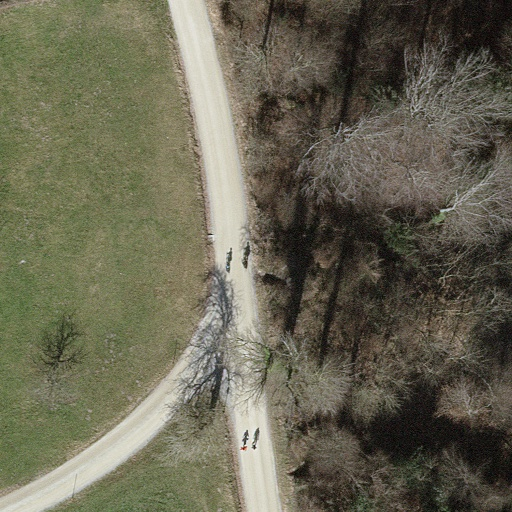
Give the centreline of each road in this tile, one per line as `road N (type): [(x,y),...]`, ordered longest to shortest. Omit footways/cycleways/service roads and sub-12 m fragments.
road 1 (track): [(184,0),(215,138),(264,511)]
road 2 (track): [(6,511),(77,476),(153,411),(238,315)]
